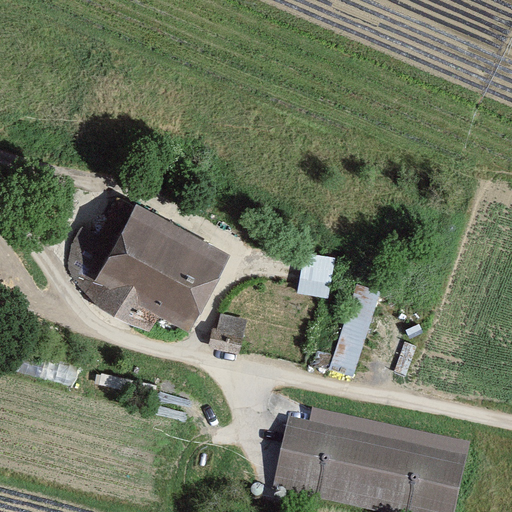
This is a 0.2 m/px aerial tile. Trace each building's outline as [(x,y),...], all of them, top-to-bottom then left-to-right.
[(255,242),(140,182),(115,230),(82,224),(90,282),(151,314),(162,294),(214,321),(255,242)] [(0,292),(10,248),(0,245),(0,292)] [(302,290),(332,293),(337,251),(307,248),(302,290)] [(356,372),(384,285),(359,277),(331,364),(356,372)] [(219,309),(213,344),(243,350),(249,315),(219,309)] [(477,511),(493,430),(330,399),(326,418),(300,413),(286,486),(284,497),(364,511),(477,511)]
